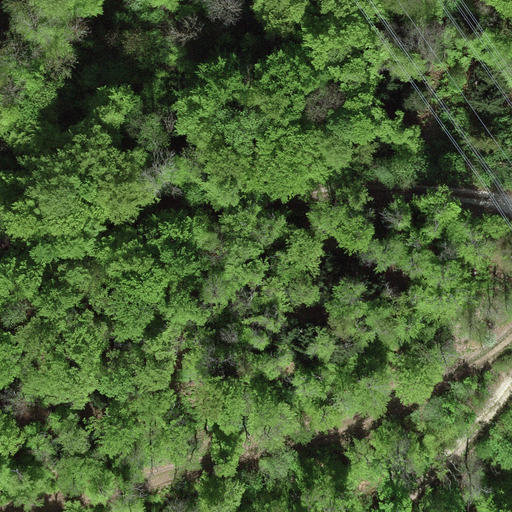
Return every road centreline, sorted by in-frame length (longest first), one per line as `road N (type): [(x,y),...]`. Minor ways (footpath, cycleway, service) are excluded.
road 1 (track): [(511,334),(462,369),(18,511)]
road 2 (track): [(0,243),(374,192),(474,201),(511,215)]
road 3 (track): [(511,381),(395,511)]
